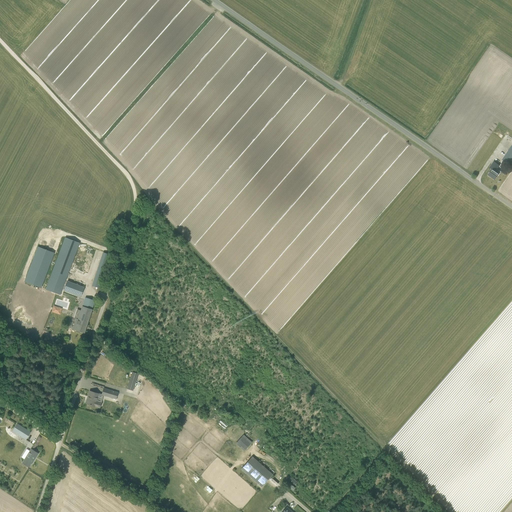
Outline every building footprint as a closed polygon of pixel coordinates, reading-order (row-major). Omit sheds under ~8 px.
[(511,161),(511,145),(502,160),(509,165),(511,161)] [(494,162),(490,168),(492,169),(488,175),(495,179),(499,174),(500,174),(501,172),(497,169),(499,165),(494,162)] [(65,238),(54,266),(52,271),(45,289),(60,295),(80,243),(65,238)] [(52,271),(54,266),(50,264),(54,253),(38,247),(24,282),(41,288),(47,272),(49,273),(50,270),(52,271)] [(110,255),(103,252),(92,286),(99,288),(110,255)] [(75,293),(79,284),(68,279),(64,289),(75,293)] [(75,323),(73,329),(76,330),(84,333),(95,300),(85,297),(77,324),(75,323)] [(51,312),(60,314),(62,308),(53,306),(51,312)] [(133,391),(136,379),(130,378),(127,389),(133,391)] [(104,388),(103,390),(102,395),(116,399),(118,392),(104,388)] [(99,394),(90,391),(88,396),(89,397),(87,404),(86,403),(86,404),(100,408),(102,403),(97,401),(99,394)] [(17,424),(12,431),(26,440),(31,432),(17,424)] [(250,443),(245,439),(243,437),(238,443),(240,445),(245,449),(250,443)] [(38,453),(31,449),(25,459),(32,464),(38,453)] [(258,480),(267,470),(252,457),(243,467),(258,480)]
